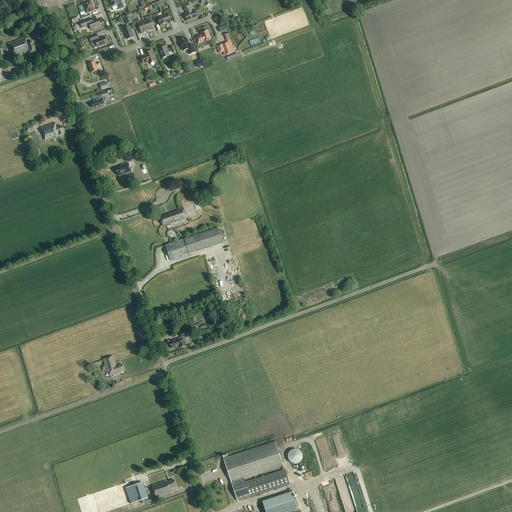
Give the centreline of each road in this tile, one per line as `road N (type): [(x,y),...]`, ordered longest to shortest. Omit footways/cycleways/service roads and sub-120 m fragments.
road 1 (tertiary): [(209,511),(43,6)]
road 2 (track): [(161,365),(511,236)]
road 3 (track): [(116,229),(0,274)]
road 4 (residential): [(182,29),(119,52),(99,0)]
